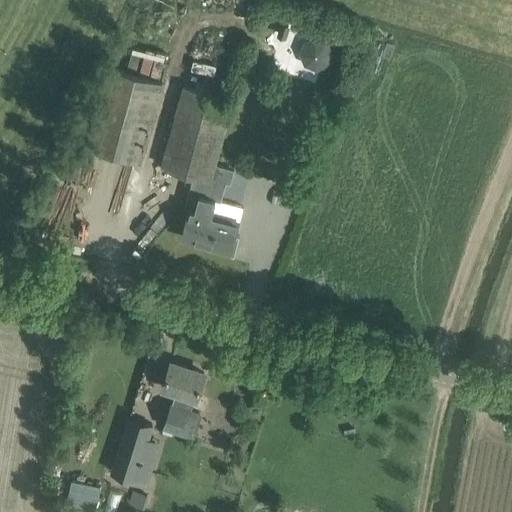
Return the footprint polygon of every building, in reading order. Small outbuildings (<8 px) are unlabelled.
[(282,22),(278,34),(287,37),(291,25),(282,22)] [(305,40),(301,52),(306,64),(317,68),(329,63),(334,52),(329,40),(317,35),(305,40)] [(108,65),(91,126),(86,145),(140,160),(162,80),(108,65)] [(183,237),(200,242),(201,240),(228,248),(228,249),(229,250),(237,220),(213,213),(217,199),(221,200),(226,182),(213,178),(234,99),(184,86),(162,166),(194,174),(185,207),(190,209),(183,237)] [(176,391),(165,426),(193,435),(200,413),(191,410),(195,397),(196,397),(204,372),(171,362),(163,387),(176,391)] [(134,476),(146,480),(151,465),(139,461),(151,425),(130,418),(113,471),(134,477),(134,476)] [(65,502),(95,509),(101,484),(71,477),(65,502)]
